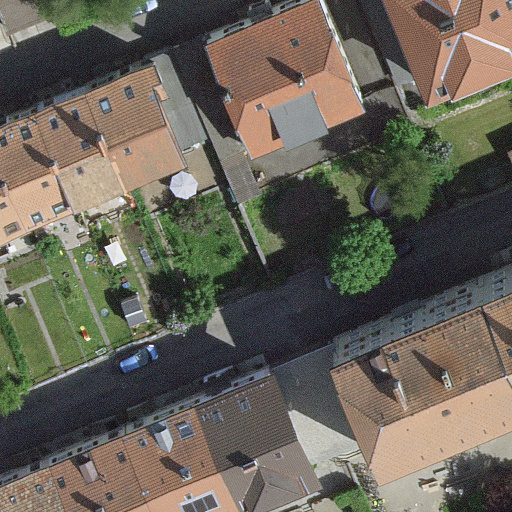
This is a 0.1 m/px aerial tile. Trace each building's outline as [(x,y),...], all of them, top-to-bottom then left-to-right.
[(54,0),(0,0),(0,9),(9,32),(59,12),(54,0)] [(324,0),(274,0),(205,28),(208,34),(252,144),(365,98),(324,0)] [(425,70),(395,0),(359,0),(394,83),(425,70)] [(511,0),(395,0),(425,70),(428,78),(511,43),(511,0)] [(208,34),(152,56),(188,140),(210,130),(221,156),(252,144),(208,34)] [(149,49),(89,75),(130,170),(190,145),(188,140),(152,56),(149,49)] [(89,75),(39,95),(80,192),(130,170),(89,75)] [(39,95),(0,111),(0,137),(31,212),(80,192),(39,95)] [(0,225),(31,212),(0,137),(0,225)] [(511,258),(482,271),(511,341),(511,258)] [(511,341),(482,271),(330,335),(332,340),(372,435),(378,449),(511,391),(511,341)] [(332,340),(279,363),(319,457),(372,435),(332,340)] [(279,363),(276,355),(203,385),(251,503),(324,473),(319,457),(279,363)] [(251,503),(203,385),(129,414),(168,511),(180,511),(228,492),(235,509),(251,503)] [(168,511),(129,414),(49,446),(75,511),(168,511)] [(0,511),(75,511),(49,446),(0,465),(0,511)]
